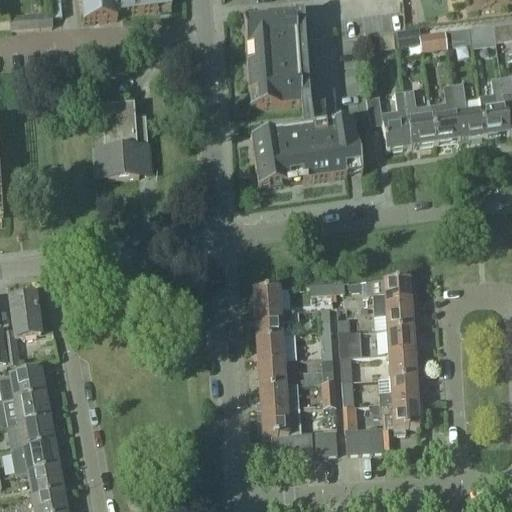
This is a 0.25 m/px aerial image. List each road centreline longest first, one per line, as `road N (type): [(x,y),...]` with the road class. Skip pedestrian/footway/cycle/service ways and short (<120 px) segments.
road 1 (residential): [(216,234),(511,206)]
road 2 (residential): [(237,500),(216,234)]
road 3 (residential): [(98,511),(51,258)]
road 4 (residential): [(511,338),(507,314),(490,303),(473,304),(456,322),(464,484)]
road 5 (residential): [(216,234),(199,0)]
road 6 (residential): [(237,500),(464,484)]
road 7 (residential): [(51,258),(216,234)]
